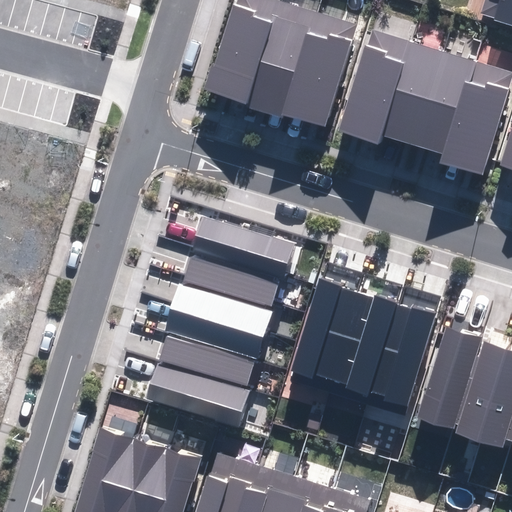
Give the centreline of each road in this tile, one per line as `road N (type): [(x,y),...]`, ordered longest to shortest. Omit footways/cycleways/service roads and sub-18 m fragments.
road 1 (residential): [(147,125),(24,511)]
road 2 (residential): [(147,125),(511,242)]
road 3 (residential): [(185,0),(147,125)]
